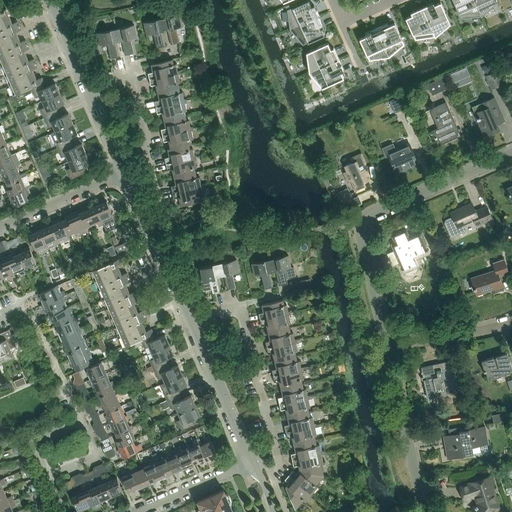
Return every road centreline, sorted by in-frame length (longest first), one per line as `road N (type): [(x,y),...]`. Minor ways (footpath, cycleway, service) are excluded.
road 1 (residential): [(387,346),(363,224),(511,154)]
road 2 (residential): [(424,511),(387,346)]
road 3 (residential): [(280,468),(241,311)]
road 4 (residential): [(189,325),(124,177)]
road 5 (residential): [(249,464),(189,325)]
road 6 (residential): [(161,209),(129,77)]
road 7 (residential): [(124,177),(0,229)]
road 8 (residential): [(511,322),(387,346)]
road 9 (residential): [(139,511),(249,464)]
